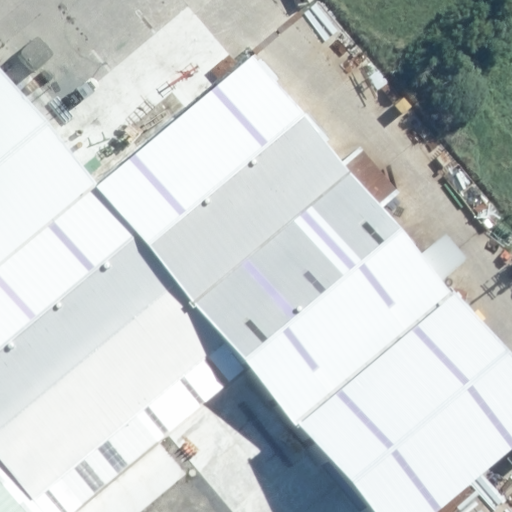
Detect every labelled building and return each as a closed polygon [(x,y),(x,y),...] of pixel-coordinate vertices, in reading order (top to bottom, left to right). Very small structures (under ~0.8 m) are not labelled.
[(167,45),(204,90),(233,66),(196,22),(167,45)] [(192,89),(164,58),(50,161),(77,191),(192,89)] [(251,62),(107,182),(302,414),(446,294),(251,62)] [(0,196),(28,173),(0,138),(0,196)] [(219,347),(93,195),(7,266),(0,257),(0,453),(38,498),(219,347)]
